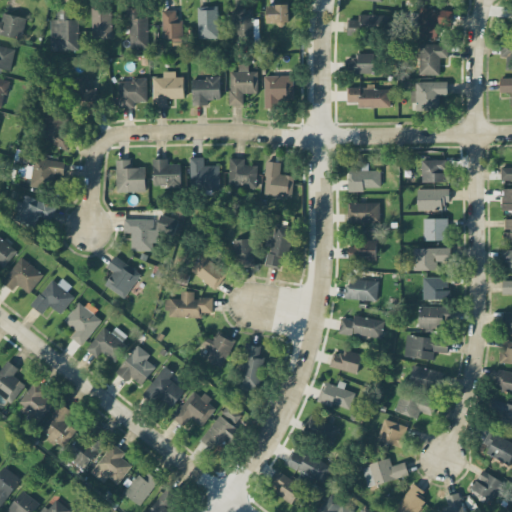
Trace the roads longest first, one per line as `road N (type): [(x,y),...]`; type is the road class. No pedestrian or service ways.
road 1 (residential): [(215,511),(285,410),(315,317),(324,244),(324,0)]
road 2 (residential): [(511,134),(122,133),(100,156),(86,226)]
road 3 (residential): [(485,0),(475,53),(482,333),(472,390),(442,459)]
road 4 (residential): [(254,511),(0,311)]
